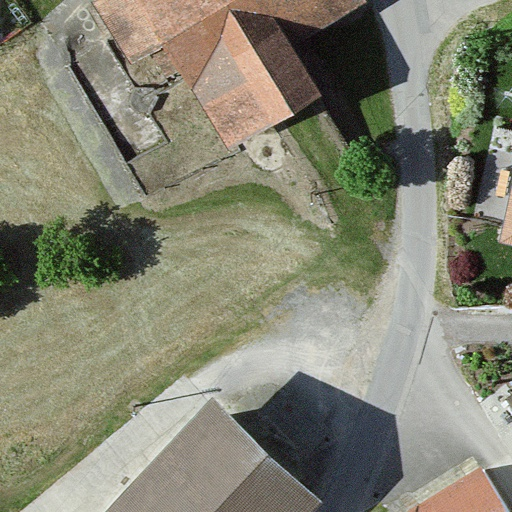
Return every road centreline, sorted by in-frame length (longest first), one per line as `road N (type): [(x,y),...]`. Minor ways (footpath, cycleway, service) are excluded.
road 1 (residential): [(396,15),(419,185),(415,283),(401,344),(334,511)]
road 2 (track): [(401,344),(511,480)]
